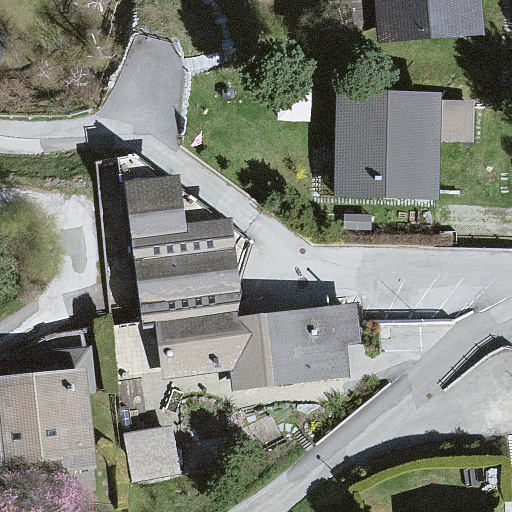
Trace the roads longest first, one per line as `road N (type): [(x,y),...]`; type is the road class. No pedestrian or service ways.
road 1 (residential): [(511,318),(474,337),(261,511)]
road 2 (residential): [(0,343),(46,314),(79,280),(83,254),(80,230),(61,216),(0,199)]
